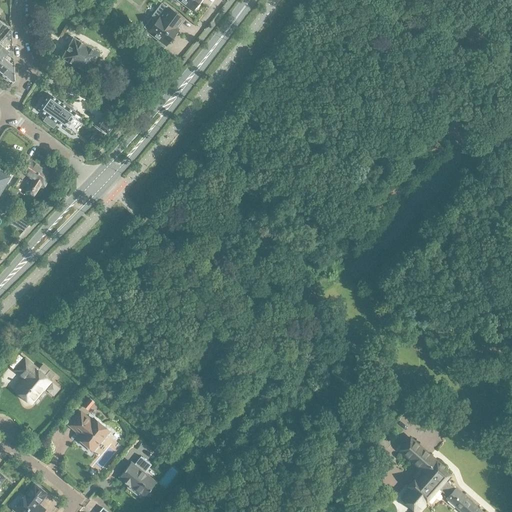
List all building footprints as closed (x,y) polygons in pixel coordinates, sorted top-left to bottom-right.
[(199,2),(200,0),(180,0),(193,9),(194,8),(197,7),(199,4),(199,2)] [(172,37),(177,30),(175,28),(182,18),(169,8),(169,9),(161,3),(152,16),(157,20),(149,31),(166,44),(168,43),(170,42),(173,39),(172,37)] [(0,40),(0,47),(11,34),(11,31),(10,30),(0,40)] [(0,47),(0,61),(7,53),(9,51),(5,48),(9,43),(12,43),(11,34),(0,47)] [(99,53),(98,53),(73,39),(62,58),(80,68),(82,70),(84,71),(87,71),(90,70),(92,67),(92,64),(92,63),(96,57),(96,58),(98,57),(99,55),(99,53)] [(7,53),(0,61),(0,71),(12,82),(14,80),(15,80),(14,65),(13,65),(5,59),(8,55),(7,53)] [(77,114),(75,113),(71,110),(72,108),(60,99),(59,101),(49,94),(39,109),(47,115),(43,121),(53,127),(57,122),(66,129),(77,114)] [(119,106),(107,97),(102,105),(113,113),(119,106)] [(116,122),(104,114),(96,125),(107,134),(116,122)] [(52,174),(26,156),(17,168),(33,179),(25,191),(33,196),(41,184),(44,186),(52,174)] [(0,189),(8,176),(0,171),(0,189)] [(164,228),(154,219),(137,231),(153,243),(164,228)] [(21,221),(17,225),(17,229),(21,232),(26,227),(21,221)] [(409,241),(417,248),(425,239),(417,232),(409,241)] [(26,378),(16,390),(23,397),(23,399),(26,401),(28,401),(30,403),(42,388),(44,390),(51,382),(49,380),(55,373),(43,363),(37,370),(25,360),(17,370),(26,378)] [(89,398),(83,406),(88,409),(94,402),(89,398)] [(83,432),(78,438),(85,444),(85,446),(88,449),(90,449),(92,450),(103,437),(105,437),(108,434),(108,431),(94,419),(92,422),(81,413),(72,423),(83,432)] [(445,494),(444,496),(462,511),(481,511),(480,510),(479,509),(456,489),(457,488),(448,481),(452,477),(440,467),(440,465),(438,463),(436,463),(433,460),(434,459),(410,438),(400,450),(419,467),(420,465),(427,471),(418,481),(415,478),(407,487),(410,490),(402,499),(416,511),(417,511),(438,488),(445,494)] [(134,465),(131,462),(119,477),(121,478),(120,479),(130,486),(144,497),(156,482),(144,473),(151,464),(141,456),(134,465)] [(45,494),(34,486),(26,496),(25,495),(14,508),(19,511),(42,511),(44,510),(36,505),(45,494)]
